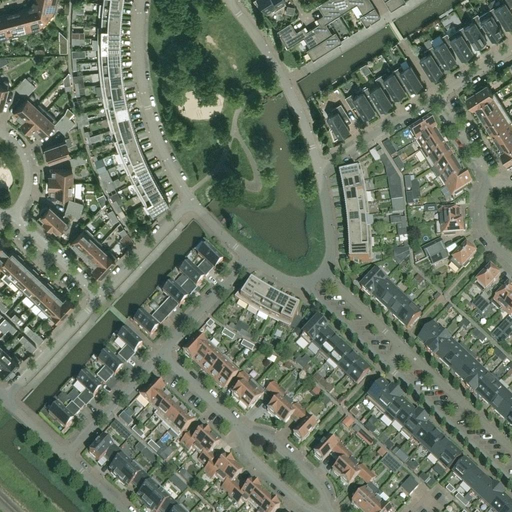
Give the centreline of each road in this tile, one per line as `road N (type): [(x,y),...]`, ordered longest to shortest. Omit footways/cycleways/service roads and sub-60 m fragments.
road 1 (residential): [(300,285),(511,483)]
road 2 (residential): [(511,450),(324,269)]
road 3 (residential): [(189,200),(147,107),(141,0)]
road 4 (residential): [(227,0),(283,82),(320,170)]
road 5 (residential): [(3,398),(98,297)]
road 6 (residential): [(160,356),(65,455)]
road 7 (residential): [(320,170),(436,98)]
road 8 (residential): [(98,297),(189,200)]
road 9 (residential): [(246,258),(160,356)]
road 10 (residential): [(238,427),(271,440),(323,491),(330,511)]
